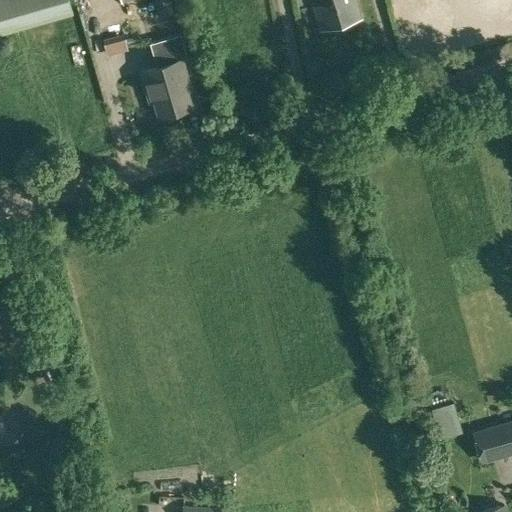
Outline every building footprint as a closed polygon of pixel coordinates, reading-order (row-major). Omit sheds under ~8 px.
[(0,0),(0,34),(74,13),(69,0),(0,0)] [(153,0),(158,17),(175,13),(171,0),(153,0)] [(312,0),(321,30),(360,19),(354,0),(312,0)] [(107,55),(128,49),(123,33),(102,39),(107,55)] [(190,106),(183,81),(187,80),(181,59),(141,71),(150,100),(154,99),(159,115),(190,106)] [(443,410),(450,439),(470,434),(463,405),(443,410)] [(481,463),(511,453),(511,418),(471,431),(481,463)] [(103,506),(118,502),(111,476),(96,480),(103,506)]
